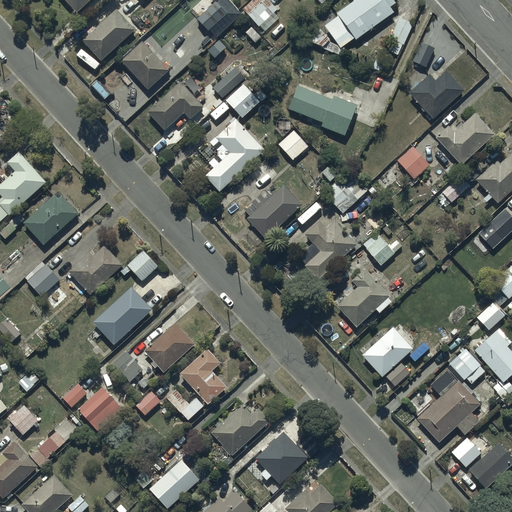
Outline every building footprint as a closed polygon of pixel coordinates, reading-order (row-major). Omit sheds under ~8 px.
[(66,0),(77,11),(87,0),(66,0)] [(216,1),(197,19),(209,31),(210,30),(217,37),(242,14),(228,0),(219,0),(217,3),(216,1)] [(277,7),(270,0),(249,0),(242,7),(258,25),(277,7)] [(339,13),(324,23),(340,46),(354,36),(355,37),(393,11),(390,6),(396,2),(394,0),(350,0),(336,9),(339,13)] [(117,7),(82,36),(100,57),(134,28),(117,7)] [(391,66),(401,42),(403,43),(412,23),(399,16),(389,36),(393,38),(383,61),(376,58),(372,66),(380,70),(383,63),(391,66)] [(330,37),(312,18),(295,33),(321,45),(330,37)] [(141,37),(121,58),(148,89),(170,69),(141,37)] [(434,47),(421,41),(412,59),(425,65),(434,47)] [(244,76),(235,65),(212,85),(222,96),(244,76)] [(409,90),(432,116),(464,88),(445,68),(434,78),(429,72),(409,90)] [(187,76),(181,81),(179,79),(153,103),(150,100),(145,104),(148,107),(147,109),(164,128),(183,110),(189,117),(203,105),(186,86),(192,81),(187,76)] [(259,100),(242,82),(225,98),(242,116),(259,100)] [(321,120),(320,124),(345,133),(357,103),(333,94),(332,96),(297,83),(287,107),(321,120)] [(218,96),(211,91),(203,104),(209,108),(218,96)] [(462,163),(493,132),(473,111),(454,130),(447,124),(435,136),(462,163)] [(205,173),(219,188),(263,147),(235,116),(215,134),(230,150),(205,173)] [(308,144),(293,129),(278,144),(292,159),(308,144)] [(413,145),(398,158),(414,177),(429,163),(413,145)] [(0,181),(0,192),(1,194),(0,195),(0,218),(7,213),(8,213),(46,180),(19,149),(7,159),(15,169),(0,181)] [(495,157),(474,177),(497,202),(511,187),(511,150),(499,161),(495,157)] [(452,201),(469,184),(459,174),(442,191),(452,201)] [(343,211),(366,189),(352,175),(344,184),(340,180),(326,194),(343,211)] [(265,235),(301,201),(283,181),(265,199),(259,193),(242,210),(265,235)] [(58,189),(23,219),(43,243),(78,212),(58,189)] [(492,247),(511,227),(511,214),(503,205),(476,231),(492,247)] [(303,261),(317,277),(345,253),(348,256),(358,247),(355,244),(357,242),(334,217),(325,225),(319,218),(303,232),(312,242),(298,254),(304,261),(303,261)] [(376,230),(362,243),(381,265),(403,246),(396,238),(389,244),(376,230)] [(90,293),(121,263),(102,243),(92,253),(89,249),(68,269),(90,293)] [(141,248),(126,263),(141,279),(157,264),(141,248)] [(40,260),(24,276),(41,295),(58,279),(40,260)] [(510,297),(511,295),(511,264),(495,282),(510,297)] [(333,299),(356,323),(388,292),(363,266),(351,277),(358,284),(353,288),(349,284),(333,299)] [(0,276),(0,294),(9,286),(0,276)] [(131,284),(92,319),(112,342),(151,307),(131,284)] [(504,315),(491,301),(476,315),(489,329),(504,315)] [(20,332),(5,317),(0,321),(0,329),(10,341),(20,332)] [(164,370),(194,342),(173,320),(143,349),(153,359),(150,362),(155,367),(158,364),(164,370)] [(361,353),(381,374),(416,341),(400,324),(396,328),(392,324),(361,353)] [(503,380),(511,371),(511,349),(493,330),(474,348),(503,380)] [(207,345),(179,371),(206,401),(225,384),(211,369),(220,360),(207,345)] [(466,346),(448,361),(463,379),(466,376),(471,382),(486,370),(466,346)] [(127,350),(113,363),(129,381),(143,368),(127,350)] [(408,370),(400,361),(384,375),(393,384),(408,370)] [(429,382),(440,394),(415,416),(438,441),(456,424),(464,432),(479,419),(471,410),(480,402),(472,393),(473,391),(463,380),(461,381),(458,378),(457,379),(446,367),(429,382)] [(508,392),(501,385),(490,373),(484,378),(497,391),(498,390),(503,397),(508,392)] [(77,381),(62,396),(72,406),(87,391),(77,381)] [(103,384),(77,407),(97,429),(122,406),(103,384)] [(175,387),(167,395),(188,418),(203,403),(195,394),(188,401),(175,387)] [(144,414),(160,399),(150,388),(134,404),(144,414)] [(229,454),(269,418),(259,406),(251,413),(241,402),(210,430),(222,443),(221,445),(229,454)] [(25,403),(9,417),(23,433),(39,419),(25,403)] [(64,440),(55,430),(37,446),(46,457),(64,440)] [(284,430),(254,456),(261,463),(256,467),(266,478),(271,473),(278,481),(307,457),(284,430)] [(466,436),(450,449),(465,466),(481,452),(466,436)] [(7,457),(0,463),(0,493),(3,496),(37,464),(15,440),(2,451),(7,457)] [(511,460),(511,453),(499,440),(468,469),(485,486),(511,460)] [(167,507),(199,477),(203,482),(212,474),(190,451),(182,459),(181,458),(149,487),(167,507)] [(143,467),(133,475),(142,486),(152,478),(143,467)] [(53,473),(20,502),(29,511),(50,511),(71,493),(53,473)] [(288,511),(287,511),(326,511),(339,501),(317,476),(283,506),(288,511)] [(127,485),(122,479),(105,495),(110,501),(127,485)] [(244,511),(251,506),(235,489),(223,500),(218,496),(200,511),(244,511)] [(79,511),(88,503),(82,497),(71,509),(74,511),(79,511)] [(279,511),(269,501),(256,511),(279,511)]
